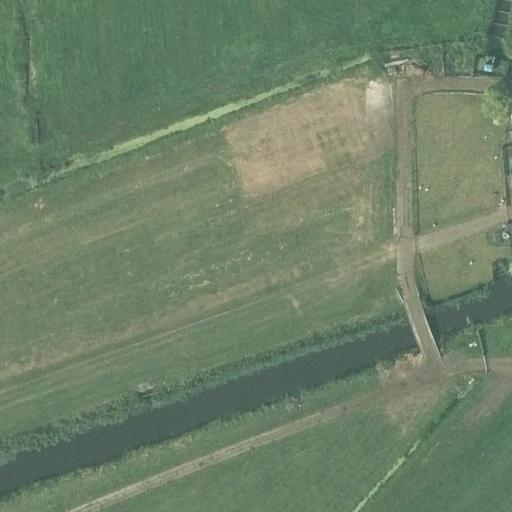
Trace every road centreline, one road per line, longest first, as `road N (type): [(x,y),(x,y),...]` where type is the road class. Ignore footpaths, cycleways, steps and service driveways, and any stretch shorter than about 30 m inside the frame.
road 1 (track): [(81,511),(439,373)]
road 2 (track): [(406,248),(403,88),(502,83)]
